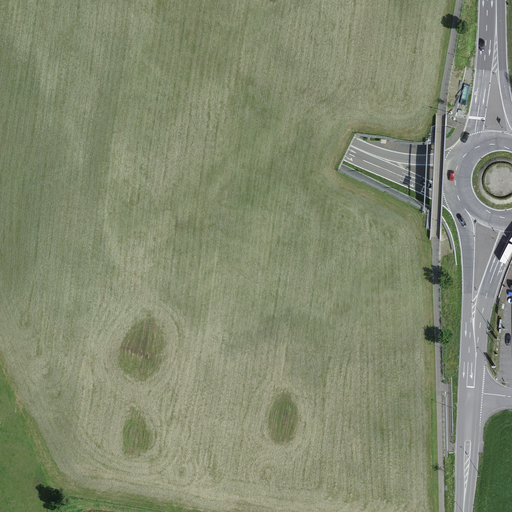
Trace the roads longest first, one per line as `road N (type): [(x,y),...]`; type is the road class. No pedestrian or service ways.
road 1 (primary): [(367,155),(281,105),(171,0)]
road 2 (secondary): [(474,330),(463,511)]
road 3 (secondary): [(460,199),(474,330)]
road 4 (secondary): [(493,25),(469,150)]
